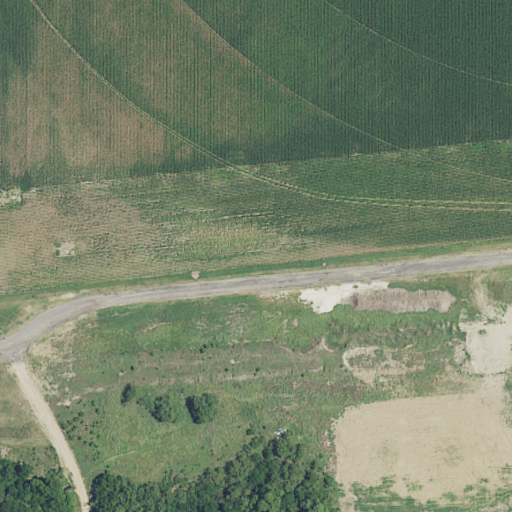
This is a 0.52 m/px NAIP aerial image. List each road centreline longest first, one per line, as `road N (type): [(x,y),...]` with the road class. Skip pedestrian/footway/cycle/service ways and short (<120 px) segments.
road 1 (residential): [(0,345),(56,288),(511,250)]
road 2 (residential): [(56,288),(491,511)]
road 3 (residential): [(0,350),(96,511)]
